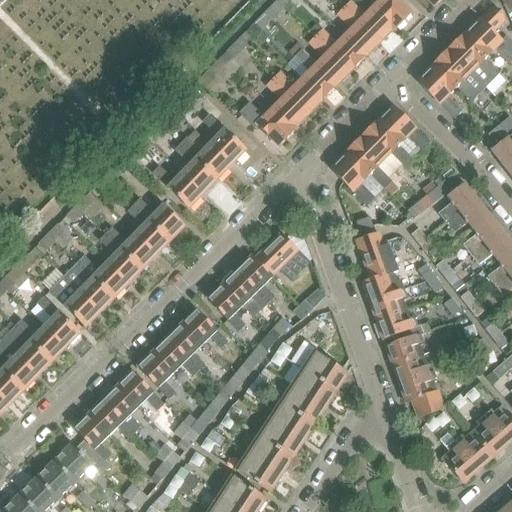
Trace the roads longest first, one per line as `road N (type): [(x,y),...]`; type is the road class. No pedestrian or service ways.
road 1 (residential): [(291,182),(0,465)]
road 2 (residential): [(381,409),(307,202),(291,182)]
road 3 (residential): [(511,214),(390,80)]
road 4 (residential): [(291,182),(390,80)]
road 5 (residential): [(306,511),(365,417),(381,409)]
